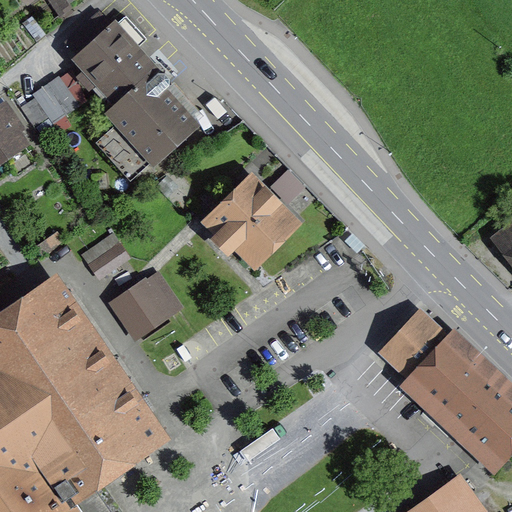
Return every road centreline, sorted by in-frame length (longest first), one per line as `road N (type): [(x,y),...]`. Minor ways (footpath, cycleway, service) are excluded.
road 1 (primary): [(192,0),(511,340)]
road 2 (residential): [(0,85),(100,0)]
